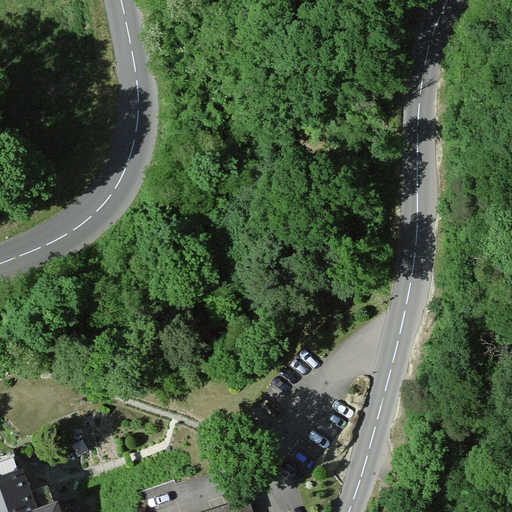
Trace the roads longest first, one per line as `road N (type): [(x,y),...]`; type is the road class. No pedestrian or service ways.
road 1 (tertiary): [(445,0),(423,73),(407,308),(349,511)]
road 2 (tertiary): [(0,261),(76,227),(124,180),(141,99),(123,0)]
